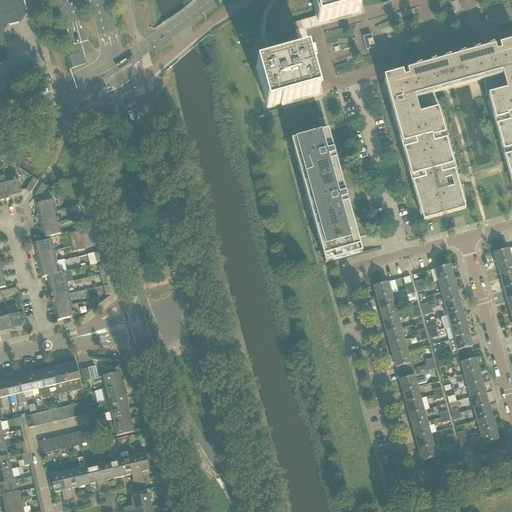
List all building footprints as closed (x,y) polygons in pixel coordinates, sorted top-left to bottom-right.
[(0,0),(0,64),(2,64),(7,55),(2,33),(7,26),(20,23),(25,14),(21,0),(0,0)] [(266,15),(263,32),(264,41),(270,63),(302,55),(301,51),(299,44),(298,39),(303,37),(304,36),(303,32),(302,31),(297,31),(296,32),(294,26),(316,20),(317,19),(311,0),(277,0),(276,1),(266,15)] [(305,43),(298,44),(300,52),(307,50),(313,70),(306,72),(308,77),(314,75),(319,93),(511,39),(511,0),(408,0),(341,19),(339,12),(334,14),(336,20),(302,30),(305,43)] [(311,0),(317,19),(318,24),(336,19),(341,18),(359,13),(355,0),(311,0)] [(439,109),(434,95),(447,91),(483,81),(486,96),(488,96),(491,107),(494,106),(495,111),(492,111),(497,129),(500,128),(501,132),(498,133),(503,151),(506,150),(507,154),(504,155),(506,163),(511,161),(511,170),(509,172),(511,179),(511,178),(511,41),(499,45),(500,51),(496,52),(494,46),(493,47),(493,45),(485,48),(485,49),(479,51),(478,49),(470,52),(471,53),(464,55),(464,53),(456,56),(456,57),(450,59),(449,57),(442,60),(442,61),(439,62),(435,63),(435,61),(427,64),(427,65),(421,67),(420,65),(413,68),(413,69),(407,71),(408,76),(404,77),(402,72),(383,77),(386,88),(390,87),(391,92),(388,93),(394,117),(397,116),(399,121),(396,122),(400,136),(400,139),(404,138),(405,143),(402,144),(407,161),(410,160),(411,165),(408,166),(413,183),(416,182),(417,187),(414,188),(419,205),(422,204),(423,209),(420,210),(423,221),(465,209),(462,198),(459,199),(458,194),(461,193),(459,186),(447,189),(445,180),(456,177),(454,169),(451,170),(450,165),(453,164),(448,147),(445,148),(444,143),(447,142),(442,125),(439,126),(437,121),(441,120),(438,110),(439,109)] [(270,63),(256,67),(267,108),(282,104),(318,94),(313,76),(312,71),(307,53),(307,54),(302,55),(270,63)] [(291,141),(291,142),(295,141),(297,149),(293,150),(296,161),(300,160),(303,169),(299,170),(300,176),(304,175),(307,183),(303,184),(303,185),(307,184),(309,193),(305,194),(308,205),(312,204),(315,212),(311,213),(312,219),(316,218),(319,226),(315,228),(325,264),(362,253),(345,193),(342,194),(341,190),(344,190),(333,150),(330,151),(329,147),(332,146),(328,131),(291,141)] [(25,190),(30,194),(38,181),(33,178),(25,190)] [(17,179),(6,181),(10,199),(22,196),(17,179)] [(6,181),(0,182),(0,201),(10,199),(6,181)] [(42,183),(33,196),(39,199),(47,187),(42,183)] [(36,204),(38,216),(56,212),(53,200),(36,204)] [(38,216),(41,227),(58,223),(56,212),(38,216)] [(58,223),(41,227),(44,238),(61,234),(58,223)] [(73,233),(76,246),(78,251),(85,249),(81,232),(73,233)] [(33,244),(36,255),(54,251),(51,240),(48,240),(33,244)] [(494,253),(497,265),(511,261),(508,249),(494,253)] [(36,255),(39,266),(56,262),(54,251),(36,255)] [(56,262),(39,266),(41,278),(46,276),(64,272),(66,272),(64,261),(56,262)] [(497,265),(500,276),(511,273),(511,262),(511,261),(497,265)] [(435,269),(438,281),(453,277),(450,265),(435,269)] [(64,272),(46,276),(49,288),(66,284),(64,272)] [(511,273),(500,276),(504,288),(511,285),(511,273)] [(438,281),(442,293),(456,289),(453,277),(438,281)] [(373,286),(377,298),(391,294),(388,282),(373,286)] [(49,288),(51,299),(69,295),(66,284),(49,288)] [(17,288),(1,292),(3,297),(18,294),(17,288)] [(442,293),(445,304),(459,300),(456,289),(442,293)] [(391,294),(377,298),(379,304),(380,310),(394,306),(401,304),(397,293),(391,294)] [(51,299),(54,310),(72,306),(69,295),(51,299)] [(445,304),(448,316),(463,312),(459,300),(445,304)] [(87,301),(80,303),(83,310),(89,307),(87,301)] [(72,306),(54,310),(57,321),(74,317),(72,306)] [(380,310),(383,321),(398,317),(394,306),(380,310)] [(18,312),(7,314),(11,332),(22,329),(18,312)] [(448,316),(451,327),(466,323),(463,312),(448,316)] [(7,314),(0,315),(0,334),(11,332),(7,314)] [(383,321),(386,333),(401,329),(398,317),(383,321)] [(451,327),(445,329),(448,341),(455,339),(469,335),(466,323),(451,327)] [(386,333),(390,345),(404,340),(401,329),(386,333)] [(456,351),(458,357),(470,354),(469,348),(472,347),(469,335),(455,339),(458,351),(456,351)] [(390,345),(393,356),(407,352),(404,340),(390,345)] [(407,352),(393,356),(396,368),(400,367),(402,373),(414,369),(412,363),(411,363),(407,352)] [(461,362),(464,374),(479,370),(475,358),(472,359),(470,354),(458,357),(459,363),(461,362)] [(75,363),(63,365),(69,391),(81,389),(79,380),(77,372),(75,363)] [(63,365),(51,368),(55,386),(57,394),(69,391),(63,365)] [(51,368),(39,371),(46,398),(49,397),(47,387),(55,386),(51,368)] [(80,370),(82,382),(90,380),(88,368),(80,370)] [(403,379),(399,380),(403,392),(417,388),(414,376),(415,376),(414,369),(402,373),(403,379)] [(464,374),(468,386),(482,382),(479,370),(464,374)] [(39,371),(27,374),(32,391),(38,390),(40,397),(42,397),(42,399),(46,398),(39,371)] [(119,373),(95,378),(96,383),(103,381),(105,389),(122,385),(119,373)] [(27,374),(16,377),(22,404),(26,403),(24,393),(32,391),(27,374)] [(16,377),(4,379),(8,397),(16,395),(19,405),(22,404),(16,377)] [(4,379),(0,380),(0,408),(2,408),(0,399),(8,397),(4,379)] [(468,386),(471,397),(485,393),(482,382),(468,386)] [(105,389),(101,390),(104,402),(125,397),(124,392),(126,392),(124,384),(122,385),(105,389)] [(433,390),(435,396),(443,394),(441,387),(433,390)] [(403,392),(406,404),(421,400),(417,388),(403,392)] [(82,392),(75,393),(77,400),(83,398),(82,392)] [(471,397),(474,409),(489,405),(485,393),(471,397)] [(108,404),(110,412),(128,408),(125,397),(98,403),(98,407),(108,404)] [(406,404),(409,415),(424,411),(421,400),(406,404)] [(84,403),(79,404),(81,416),(87,415),(84,403)] [(79,404),(73,405),(76,417),(81,416),(79,404)] [(73,405),(67,407),(70,419),(76,417),(73,405)] [(474,409),(477,420),(492,416),(489,405),(474,409)] [(67,407),(61,408),(64,420),(70,419),(67,407)] [(61,408),(55,410),(58,422),(64,420),(61,408)] [(102,423),(103,426),(130,420),(128,408),(110,412),(112,420),(102,423)] [(55,410),(49,411),(52,423),(58,422),(55,410)] [(49,411),(43,412),(46,424),(52,423),(49,411)] [(409,415),(413,427),(427,423),(424,411),(409,415)] [(439,413),(441,419),(449,417),(447,411),(439,413)] [(43,412),(38,414),(41,426),(46,424),(43,412)] [(38,414),(32,415),(35,427),(41,426),(38,414)] [(35,427),(32,415),(26,416),(29,429),(35,427)] [(477,420),(481,432),(495,428),(492,416),(477,420)] [(130,420),(103,426),(104,430),(114,428),(116,436),(133,432),(130,420)] [(0,422),(0,435),(6,434),(9,433),(8,430),(5,431),(4,431),(2,431),(0,423),(0,422)] [(413,427),(416,438),(430,434),(436,433),(434,425),(428,427),(427,423),(413,427)] [(495,428),(481,432),(484,444),(498,440),(495,428)] [(91,429),(85,431),(88,443),(94,441),(93,439),(91,429)] [(85,431),(79,432),(82,444),(88,443),(85,431)] [(79,432),(73,434),(76,446),(82,444),(79,432)] [(73,434),(67,435),(70,447),(76,446),(73,434)] [(416,438),(419,450),(434,446),(430,434),(416,438)] [(67,435),(61,436),(64,448),(70,447),(67,435)] [(61,436),(56,438),(58,450),(64,448),(61,436)] [(466,436),(458,438),(461,450),(462,450),(469,448),(466,436)] [(56,438),(50,439),(53,451),(58,450),(56,438)] [(50,439),(44,441),(47,453),(53,451),(50,439)] [(47,453),(44,441),(38,442),(41,454),(47,453)] [(0,447),(0,460),(12,457),(11,454),(7,455),(5,446),(0,447)] [(434,446),(419,450),(422,461),(437,457),(434,446)] [(117,460),(109,462),(113,479),(125,476),(121,459),(118,449),(115,450),(117,460)] [(135,452),(131,453),(139,484),(144,483),(141,472),(148,471),(148,468),(156,466),(153,453),(145,455),(144,453),(136,455),(135,452)] [(129,457),(121,459),(125,476),(131,475),(134,485),(139,484),(131,453),(128,454),(129,457)] [(31,455),(22,457),(24,467),(29,466),(33,465),(31,458),(31,455)] [(0,460),(0,472),(11,470),(9,462),(12,461),(12,457),(0,460)] [(79,469),(74,470),(78,487),(89,485),(85,467),(83,457),(77,459),(79,469)] [(100,460),(96,461),(104,492),(109,491),(106,481),(113,479),(109,462),(101,463),(100,460)] [(93,465),(85,467),(89,485),(96,483),(98,493),(104,492),(96,461),(93,462),(93,465)] [(65,469),(61,470),(68,500),(73,499),(71,489),(78,487),(74,470),(66,472),(65,469)] [(0,472),(0,484),(17,481),(16,477),(13,478),(11,470),(0,472)] [(68,500),(61,470),(58,471),(58,474),(50,476),(52,487),(52,489),(53,488),(54,493),(61,491),(63,501),(68,500)] [(0,484),(0,497),(2,497),(17,493),(15,485),(18,484),(17,481),(0,484)] [(122,508),(123,511),(129,511),(151,507),(147,490),(130,494),(132,499),(131,499),(132,506),(122,508)] [(164,492),(158,494),(161,504),(167,502),(164,492)] [(2,497),(4,509),(25,504),(24,500),(21,501),(19,493),(17,493),(2,497)]
